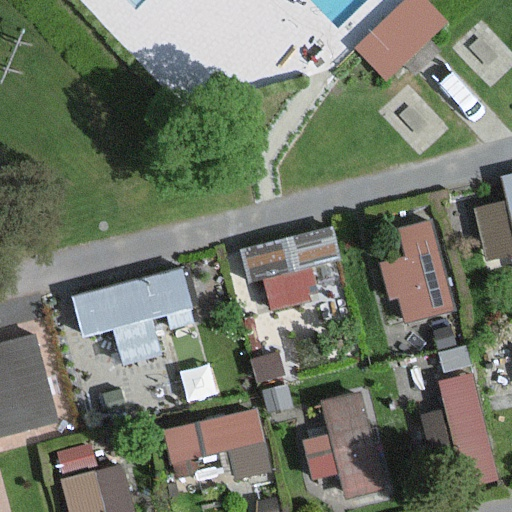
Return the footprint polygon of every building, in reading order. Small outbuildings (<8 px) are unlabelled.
[(436,0),(393,0),(354,38),(385,70),(447,11),(436,0)] [(511,176),(475,182),(484,248),(511,244),(511,176)] [(401,218),(409,249),(386,255),(403,318),(462,303),(437,209),(401,218)] [(350,285),(334,219),(243,241),(258,307),(350,285)] [(38,321),(0,331),(0,430),(64,413),(38,321)] [(446,369),(473,479),(505,472),(478,361),(446,369)] [(324,388),(328,424),(306,427),(311,465),(346,461),(350,487),(385,483),(372,381),(324,388)] [(264,399),(166,417),(178,478),(275,460),(264,399)] [(143,511),(127,451),(63,467),(75,511),(143,511)]
